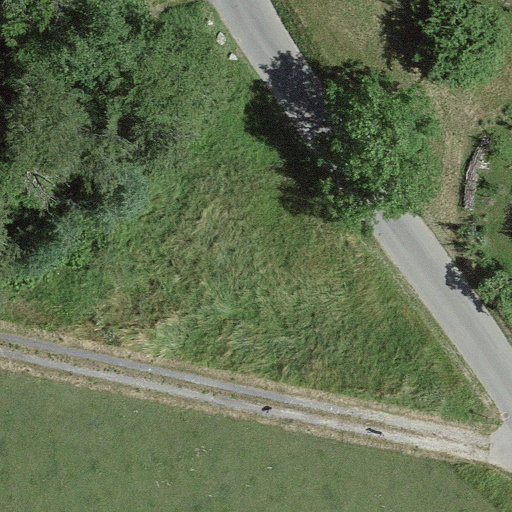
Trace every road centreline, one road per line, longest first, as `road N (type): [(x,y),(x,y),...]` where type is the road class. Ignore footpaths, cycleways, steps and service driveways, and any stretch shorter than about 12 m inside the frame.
road 1 (track): [(0,342),(511,453)]
road 2 (unclassified): [(237,0),(511,384)]
